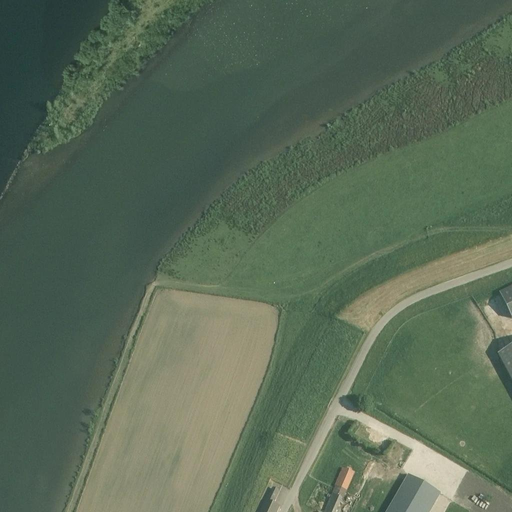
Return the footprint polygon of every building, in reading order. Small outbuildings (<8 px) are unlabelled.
[(511,318),(511,287),(499,294),(511,319),(511,318)] [(511,348),(498,356),(511,382),(511,348)] [(334,489),(346,494),(354,474),(342,469),(334,489)] [(430,511),(440,494),(408,476),(387,511),(430,511)] [(272,489),(267,502),(273,505),(279,492),(272,489)] [(346,494),(334,489),(324,511),(336,511),(342,499),(343,500),(346,494)] [(273,505),(267,502),(261,511),(277,511),(279,507),(273,505)]
